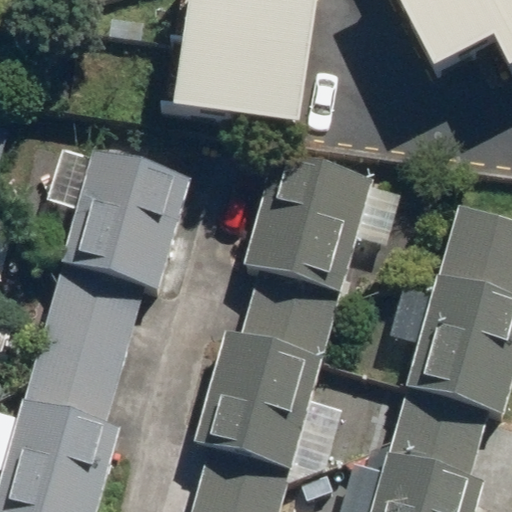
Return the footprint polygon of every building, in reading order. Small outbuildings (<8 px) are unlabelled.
[(347,0),(221,0),(206,114),(329,131),(347,0)] [(511,0),(422,0),(456,66),(511,38),(511,0)] [(0,186),(15,126),(0,122),(0,186)] [(290,511),(384,176),(339,157),(286,149),(255,264),(268,267),(250,334),(237,331),(205,444),(219,448),(200,511),(290,511)] [(159,156),(103,152),(4,511),(109,511),(133,426),(117,422),(154,287),(172,292),(203,179),(159,156)] [(468,208),(383,511),(486,511),(496,480),(480,476),(499,409),(511,412),(511,216),(509,216),(468,208)]
